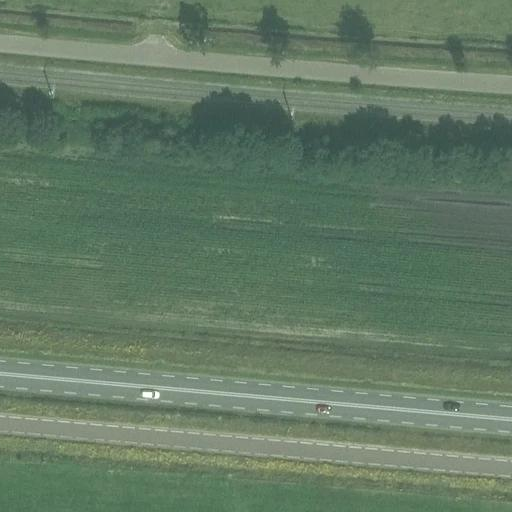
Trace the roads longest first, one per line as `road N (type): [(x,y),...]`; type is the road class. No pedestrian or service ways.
road 1 (unclassified): [(511,472),(0,425)]
road 2 (primary): [(511,419),(0,374)]
road 3 (unclassified): [(0,45),(511,88)]
